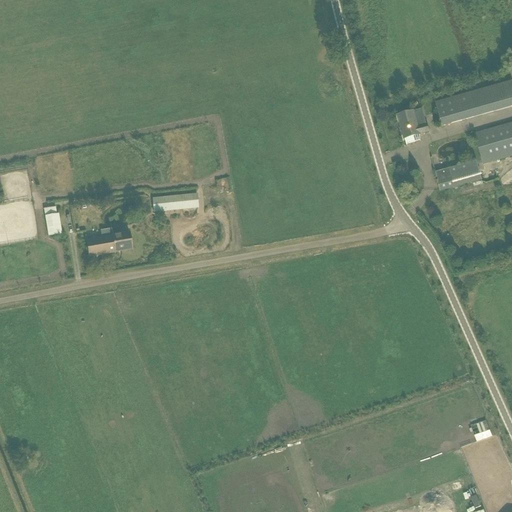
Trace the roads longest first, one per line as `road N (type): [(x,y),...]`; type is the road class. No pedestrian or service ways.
road 1 (unclassified): [(511,431),(436,263),(390,195),(334,0)]
road 2 (track): [(0,300),(389,232),(405,220)]
